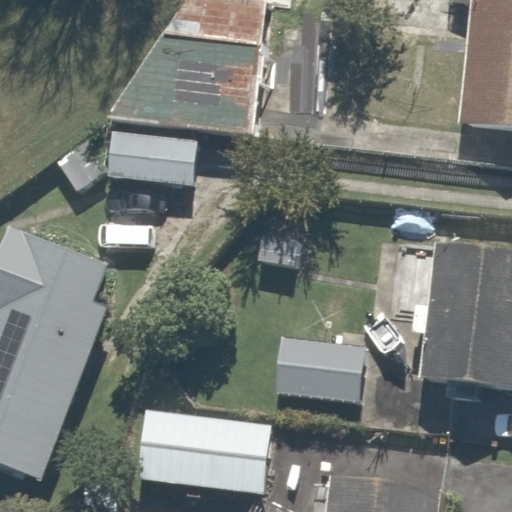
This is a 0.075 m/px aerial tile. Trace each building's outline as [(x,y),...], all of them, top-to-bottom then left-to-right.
[(198,0),(112,124),(121,125),(215,134),(262,139),(288,0),(198,0)] [(511,0),(443,0),(442,13),(477,16),(466,133),(511,137),(511,0)] [(215,134),(121,125),(115,194),(208,203),(215,134)] [(138,277),(17,235),(0,285),(0,467),(64,489),(138,277)] [(435,310),(425,309),(421,340),(432,341),(427,383),(511,392),(511,263),(441,256),(435,310)] [(380,352),(281,346),(278,398),(377,405),(380,352)] [(287,431),(149,418),(142,489),(280,502),(287,431)] [(457,511),(460,490),(345,480),(342,511),(457,511)] [(130,511),(133,485),(86,482),(83,511),(130,511)]
